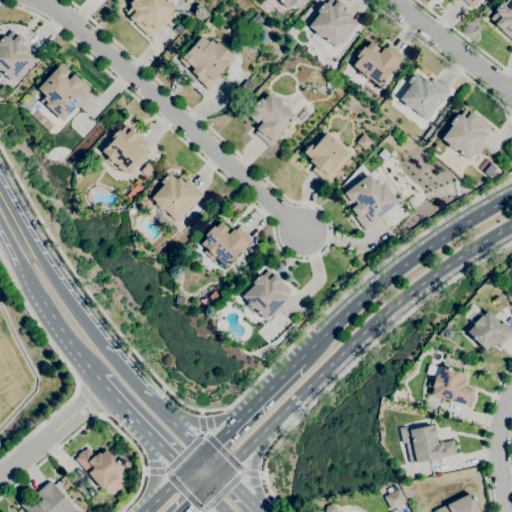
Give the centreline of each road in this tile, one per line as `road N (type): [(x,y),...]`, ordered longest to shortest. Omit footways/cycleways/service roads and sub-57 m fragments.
road 1 (secondary): [(220,472),(384,314),(511,226)]
road 2 (residential): [(29,0),(150,82),(217,163),(312,240)]
road 3 (secondary): [(511,196),(407,263),(299,359)]
road 4 (secondary): [(299,359),(186,471)]
road 5 (tertiary): [(96,378),(203,489)]
road 6 (residential): [(398,0),(511,85)]
road 7 (residential): [(105,387),(0,478)]
road 8 (tertiary): [(106,349),(21,244)]
road 9 (residential): [(504,511),(496,453),(511,394)]
